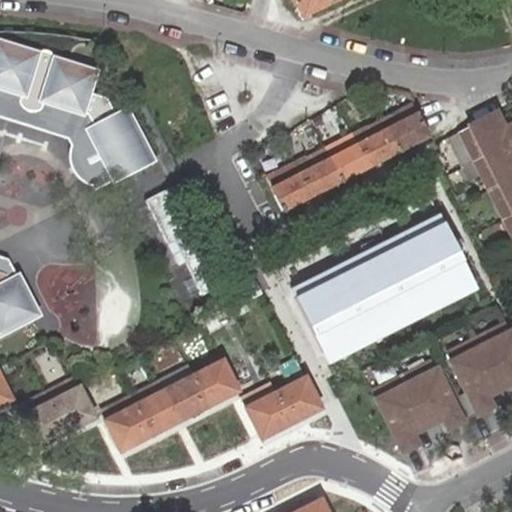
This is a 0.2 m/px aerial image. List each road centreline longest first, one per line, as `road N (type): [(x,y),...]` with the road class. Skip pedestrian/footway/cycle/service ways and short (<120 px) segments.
road 1 (residential): [(511,76),(476,85),(420,78),(90,0)]
road 2 (residential): [(423,511),(306,463),(276,467),(237,491),(175,511)]
